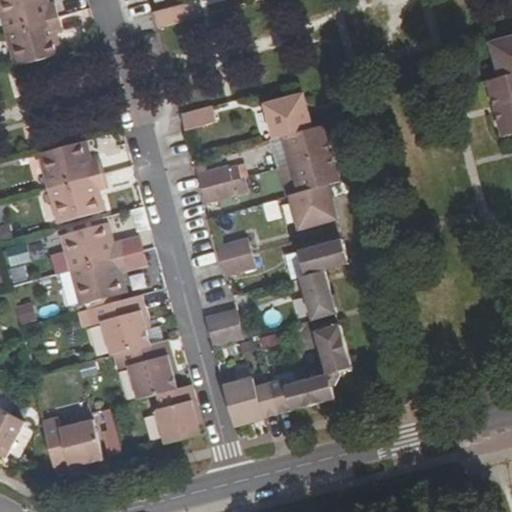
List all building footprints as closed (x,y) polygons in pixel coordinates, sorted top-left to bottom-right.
[(1,0),(9,30),(59,16),(56,2),(48,3),(46,0),(1,0)] [(155,12),(159,27),(197,17),(193,2),(155,12)] [(63,30),(59,16),(9,30),(19,65),(62,54),(56,33),(63,30)] [(511,36),(491,42),(500,77),(511,73),(511,36)] [(496,108),(511,103),(511,73),(500,77),(489,80),(496,108)] [(276,138),(286,136),(313,128),(304,93),(266,103),(276,138)] [(504,136),(511,133),(511,103),(496,108),(504,136)] [(213,105),(183,113),(187,129),(217,121),(213,105)] [(286,136),(293,164),(333,153),(326,125),(313,128),(286,136)] [(52,188),(102,174),(99,160),(92,161),(86,140),(42,152),(52,188)] [(281,168),(288,195),(291,194),(329,184),(340,181),(333,153),(293,164),(281,168)] [(203,188),(233,180),(229,165),(198,172),(203,188)] [(62,223),(105,210),(99,190),(106,188),(102,174),(52,188),(62,223)] [(207,204),(237,195),(233,180),(203,188),(207,204)] [(301,228),(338,218),(329,184),(291,194),(301,228)] [(74,269),(124,255),(120,241),(114,243),(108,223),(64,234),(74,269)] [(222,260),(253,252),(249,237),(218,245),(222,260)] [(286,254),(294,280),(302,277),(328,270),(350,264),(343,238),(286,254)] [(32,262),(29,246),(10,250),(13,266),(32,262)] [(257,267),(253,252),(222,260),(226,275),(229,275),(257,267)] [(90,309),(124,299),(123,293),(127,292),(122,273),(128,271),(124,255),(74,269),(84,304),(88,303),(90,309)] [(313,320),(339,313),(328,270),(302,277),(313,320)] [(115,354),(166,340),(159,315),(145,319),(139,295),(124,299),(90,309),(81,311),(85,326),(103,321),(112,355),(115,354)] [(211,331),(241,323),(237,308),(207,316),(211,331)] [(241,323),(211,331),(215,346),(245,338),(241,323)] [(318,332),(329,374),(354,367),(343,324),(318,332)] [(157,394),(179,388),(166,340),(115,354),(119,368),(129,366),(138,399),(157,394)] [(270,381),(279,413),(335,398),(329,374),(287,385),(286,378),(270,381)] [(254,377),(225,385),(236,425),(279,413),(270,381),(256,385),(254,377)] [(179,388),(157,394),(161,409),(157,410),(166,443),(202,434),(189,386),(179,388)] [(0,397),(1,395),(0,393),(0,453),(9,458),(27,421),(0,406),(0,397)] [(59,417),(44,421),(57,472),(106,459),(96,419),(62,426),(59,417)]
